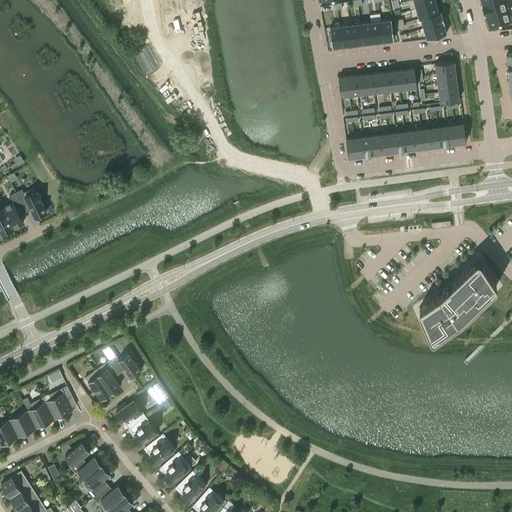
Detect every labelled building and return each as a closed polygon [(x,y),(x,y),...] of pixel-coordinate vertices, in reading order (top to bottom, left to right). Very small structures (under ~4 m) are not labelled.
[(434,0),(413,0),(416,8),(436,3),(434,0)] [(483,3),(482,3),(486,15),(486,14),(509,7),(506,0),(496,0),(483,4),(483,3)] [(436,3),(416,8),(419,18),(420,18),(438,12),(436,3)] [(509,7),(486,14),(490,27),(499,24),(499,23),(511,18),(511,8),(511,6),(509,7)] [(438,12),(420,18),(423,28),(443,22),(444,22),(441,12),(438,12)] [(391,19),(381,20),(383,41),(394,39),(391,19)] [(381,20),(370,22),(373,42),(383,41),(381,20)] [(370,22),(360,23),(363,43),(373,42),(370,22)] [(443,22),(423,28),(427,39),(446,33),(443,22)] [(360,23),(350,24),(353,44),(363,43),(360,23)] [(350,24),(340,25),(342,45),(353,44),(350,24)] [(330,33),(328,33),(329,41),(331,40),(332,47),(342,45),(340,25),(329,27),(330,33)] [(454,61),(435,63),(436,73),(455,71),(454,61)] [(414,67),(405,69),(408,87),(416,86),(414,67)] [(405,69),(397,70),(399,89),(408,87),(405,69)] [(397,70),(389,71),(391,90),(399,89),(397,70)] [(389,71),(380,72),(383,91),(391,90),(389,71)] [(455,71),(436,73),(437,82),(456,80),(455,71)] [(380,72),(372,73),(374,92),(383,91),(380,72)] [(372,73),(364,74),(366,93),(374,92),(372,73)] [(364,74),(355,75),(358,94),(366,93),(364,74)] [(355,75),(347,76),(349,95),(358,94),(355,75)] [(347,76),(338,77),(340,96),(349,95),(347,76)] [(456,80),(437,82),(439,92),(458,90),(456,80)] [(458,90),(439,92),(440,102),(459,100),(458,90)] [(463,122),(454,124),(457,143),(466,141),(463,122)] [(454,124),(446,125),(449,144),(457,143),(454,124)] [(446,125),(438,126),(440,145),(449,144),(446,125)] [(438,126),(429,127),(432,146),(440,145),(438,126)] [(429,127),(421,128),(424,147),(432,146),(429,127)] [(421,128),(413,129),(415,148),(424,147),(421,128)] [(413,129),(405,130),(407,149),(415,148),(413,129)] [(405,130),(396,131),(399,150),(407,149),(405,130)] [(396,131),(388,133),(390,151),(399,150),(396,131)] [(388,133),(379,134),(382,153),(390,151),(388,133)] [(379,134),(371,135),(374,154),(382,153),(379,134)] [(371,135),(363,136),(365,155),(374,154),(371,135)] [(363,136),(354,137),(357,156),(365,155),(363,136)] [(354,137),(346,138),(348,157),(357,156),(354,137)] [(42,200),(38,191),(37,192),(34,187),(24,192),(22,189),(15,192),(23,208),(29,205),(35,216),(46,211),(41,200),(42,200)] [(23,208),(15,192),(9,195),(13,202),(2,207),(12,227),(13,227),(23,222),(17,211),(23,208)] [(13,228),(13,227),(12,227),(2,207),(0,207),(0,228),(2,233),(13,228)] [(431,222),(432,228),(451,226),(450,220),(431,222)] [(425,313),(420,315),(421,316),(428,332),(430,332),(432,330),(436,336),(461,320),(469,313),(465,309),(470,305),(473,308),(492,291),(494,288),(495,287),(496,287),(496,286),(496,285),(496,284),(496,283),(495,283),(494,282),(482,263),(481,261),(480,260),(480,259),(479,259),(478,259),(478,258),(477,258),(477,259),(476,259),(475,259),(475,260),(474,260),(441,292),(439,294),(421,306),(425,313)] [(109,345),(102,348),(110,359),(111,361),(120,372),(125,368),(131,377),(141,370),(135,361),(138,358),(131,349),(119,358),(117,356),(109,345)] [(110,359),(95,369),(110,392),(120,385),(114,376),(119,372),(111,361),(110,359)] [(101,399),(110,392),(95,369),(85,376),(101,399)] [(51,398),(46,400),(55,418),(73,409),(71,406),(76,404),(67,385),(62,387),(49,394),(51,398)] [(19,395),(17,391),(10,395),(12,399),(19,395)] [(160,402),(167,397),(164,392),(157,397),(160,402)] [(55,418),(46,400),(44,396),(30,403),(32,407),(28,409),(37,427),(55,418)] [(129,427),(146,415),(134,399),(126,405),(125,404),(119,408),(120,409),(115,413),(116,414),(115,415),(119,420),(120,419),(121,421),(123,419),(129,427)] [(28,409),(9,418),(18,436),(37,427),(28,409)] [(157,431),(146,415),(129,427),(135,435),(133,437),(134,438),(132,439),(137,445),(138,444),(139,445),(143,441),(144,443),(150,438),(149,437),(157,431)] [(0,445),(18,436),(9,418),(0,423),(0,445)] [(151,454),(149,456),(150,457),(149,458),(153,463),(154,462),(155,464),(159,460),(160,461),(166,457),(165,456),(175,448),(163,432),(145,446),(151,454)] [(73,464),(82,457),(90,450),(82,440),(65,455),(72,464),(73,464)] [(167,474),(165,475),(166,476),(165,477),(169,483),(170,482),(171,483),(176,479),(177,480),(182,475),(181,474),(192,465),(179,450),(160,466),(167,474)] [(85,479),(102,464),(94,455),(86,462),(82,457),(73,464),(72,464),(70,466),(75,472),(78,470),(85,479)] [(221,470),(227,465),(222,460),(216,465),(221,470)] [(54,463),(48,466),(54,478),(60,475),(54,463)] [(95,495),(105,486),(106,485),(102,480),(110,473),(102,464),(85,479),(81,482),(89,491),(90,490),(95,495)] [(228,467),(224,471),(228,475),(232,471),(228,467)] [(1,482),(9,496),(30,483),(21,469),(1,482)] [(187,501),(188,502),(192,498),(193,498),(198,494),(197,493),(206,484),(192,469),(176,486),(183,493),(181,495),(182,496),(181,497),(186,502),(187,501)] [(38,496),(30,483),(9,496),(18,509),(38,496)] [(93,497),(105,511),(126,493),(118,484),(110,491),(105,486),(95,495),(93,497)] [(199,511),(214,511),(216,511),(215,510),(224,499),(209,486),(193,504),(200,511),(199,511)] [(128,511),(125,509),(133,502),(126,493),(105,511),(106,511),(128,511)] [(18,509),(19,511),(42,511),(47,509),(46,509),(38,496),(18,509)]
